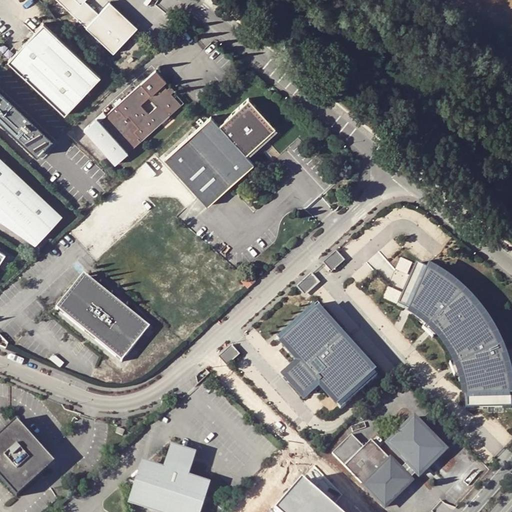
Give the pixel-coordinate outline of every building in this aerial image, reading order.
[(54,0),(114,55),(138,29),(109,5),(100,16),(86,4),(89,0),(54,0)] [(67,117),(102,81),(46,28),(11,64),(67,117)] [(128,156),(180,112),(169,99),(165,103),(160,98),(165,94),(160,89),(165,85),(156,76),(105,119),(103,117),(83,134),(113,169),(128,156)] [(54,142),(0,90),(0,121),(1,122),(4,118),(42,154),(54,142)] [(169,99),(165,94),(160,98),(165,103),(169,99)] [(213,123),(167,163),(207,208),(254,168),(246,158),(277,132),(251,104),(220,131),(213,123)] [(38,158),(42,154),(4,118),(1,122),(38,158)] [(13,172),(0,160),(0,218),(38,245),(62,219),(13,172)] [(325,265),(333,273),(346,262),(338,253),(325,265)] [(502,408),(511,408),(509,380),(502,354),(491,329),(475,307),(456,288),(434,272),(415,263),(411,272),(414,273),(403,298),(400,297),(397,305),(410,312),(426,322),(439,336),(450,352),(459,370),(463,388),(465,407),(465,409),(475,409),(474,405),(502,405),(502,408)] [(316,273),(312,277),(320,286),(324,282),(316,273)] [(320,286),(312,277),(305,283),(313,292),(320,286)] [(82,281),(56,313),(120,365),(146,334),(82,281)] [(257,288),(250,282),(243,289),(249,295),(257,288)] [(313,292),(305,283),(302,286),(309,295),(313,292)] [(377,376),(314,304),(305,311),(307,314),(287,332),(285,329),(277,336),(299,362),(292,368),(311,390),(318,383),(340,409),(377,376)] [(231,349),(218,361),(226,369),(238,357),(231,349)] [(47,457),(18,424),(0,439),(0,480),(17,499),(48,472),(47,457)] [(413,425),(388,448),(407,469),(412,474),(418,481),(443,458),(413,425)] [(354,438),(334,457),(346,470),(366,451),(354,438)] [(346,470),(344,472),(381,511),(385,511),(411,488),(404,481),(400,476),(371,446),(366,451),(346,470)] [(163,466),(141,459),(129,497),(175,511),(200,511),(210,482),(188,475),(195,456),(169,447),(163,466)] [(407,469),(400,476),(404,481),(412,474),(407,469)] [(338,511),(305,483),(283,508),(287,511),(338,511)]
